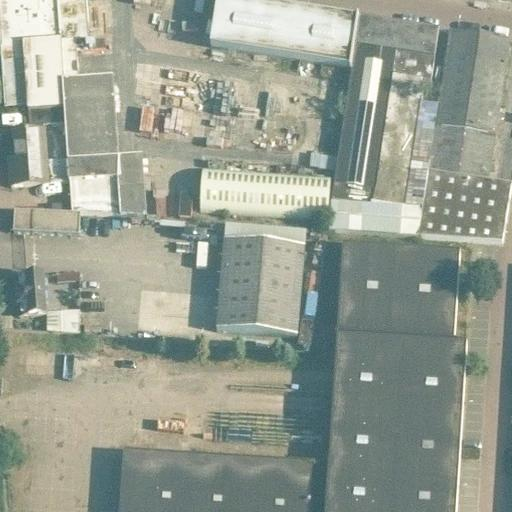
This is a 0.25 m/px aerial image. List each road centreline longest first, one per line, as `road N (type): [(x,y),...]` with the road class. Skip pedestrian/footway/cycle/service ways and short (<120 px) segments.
road 1 (unclassified): [(511,273),(488,511)]
road 2 (unclassified): [(511,24),(355,0)]
